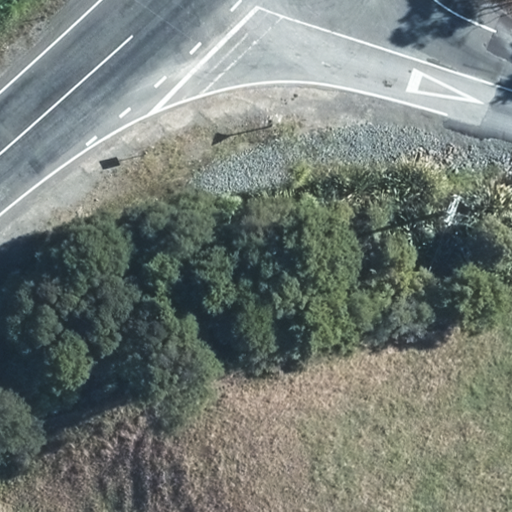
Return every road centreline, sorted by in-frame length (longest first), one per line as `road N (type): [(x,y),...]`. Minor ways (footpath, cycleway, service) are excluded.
road 1 (unclassified): [(511,90),(245,0)]
road 2 (primary): [(0,154),(170,0)]
